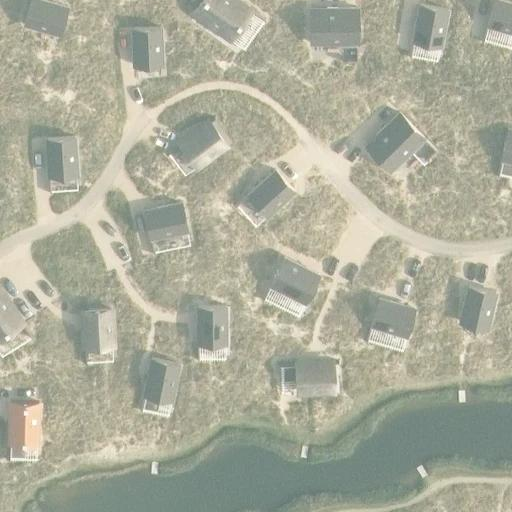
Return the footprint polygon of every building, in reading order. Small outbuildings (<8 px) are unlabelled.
[(42,0),(29,0),(23,23),(59,33),(67,7),(42,0)] [(250,10),(235,0),(199,0),(191,11),(230,39),(250,10)] [(511,3),(501,0),(493,0),(486,24),(511,30),(511,3)] [(446,9),(420,4),(413,40),(439,45),(446,9)] [(357,7),(310,7),(310,43),(357,43),(357,7)] [(159,27),(132,28),(134,65),(161,64),(159,27)] [(423,137),(398,112),(365,145),(390,170),(423,137)] [(210,121),(180,142),(195,164),(226,143),(210,121)] [(511,129),(507,129),(501,158),(511,160),(511,129)] [(73,135),(46,137),(48,175),(75,173),(73,135)] [(292,189),(275,169),(247,194),(265,214),(292,189)] [(180,202),(144,210),(150,237),(186,229),(180,202)] [(283,256),(269,283),(304,301),(318,274),(283,256)] [(468,285),(459,322),(486,328),(495,292),(468,285)] [(0,336),(22,322),(0,287),(0,336)] [(378,298),(371,324),(406,334),(413,308),(378,298)] [(224,305),(197,305),(198,342),(225,342),(224,305)] [(110,308),(83,309),(84,346),(111,345),(110,308)] [(151,357),(143,394),(170,399),(178,363),(151,357)] [(333,388),(332,362),(296,363),(298,390),(333,388)] [(37,443),(38,401),(10,400),(9,442),(37,443)]
